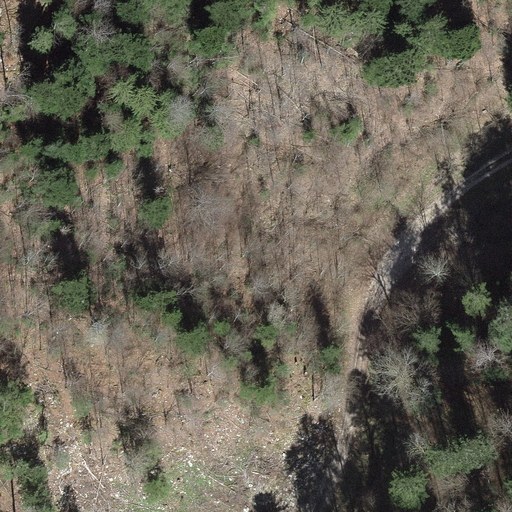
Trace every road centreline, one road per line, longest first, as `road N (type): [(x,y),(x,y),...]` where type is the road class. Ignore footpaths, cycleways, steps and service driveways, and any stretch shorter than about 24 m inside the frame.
road 1 (track): [(305,511),(343,413),(372,293),(412,234),(511,153)]
road 2 (track): [(511,82),(395,210),(372,293),(511,240)]
